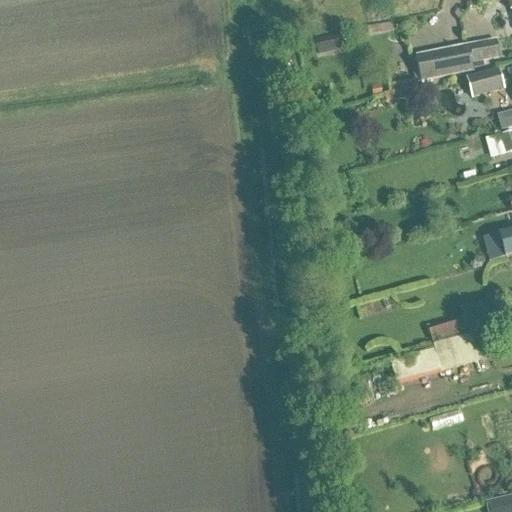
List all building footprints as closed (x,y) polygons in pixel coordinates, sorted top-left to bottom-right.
[(328,39),(315,42),(318,58),(331,55),(328,39)] [(496,42),(416,59),(421,85),(474,75),(473,67),(500,61),(496,42)] [(466,81),(471,97),(472,101),(505,92),(499,72),(466,81)] [(417,90),(415,82),(391,87),(394,102),(430,95),(429,88),(417,90)] [(379,88),(372,90),(373,99),(381,97),(379,88)] [(511,134),(500,138),(506,157),(511,155),(511,134)] [(511,229),(499,232),(505,257),(511,255),(511,229)] [(429,333),(432,345),(464,336),(460,324),(429,333)] [(511,511),(511,500),(486,507),(486,511),(511,511)]
